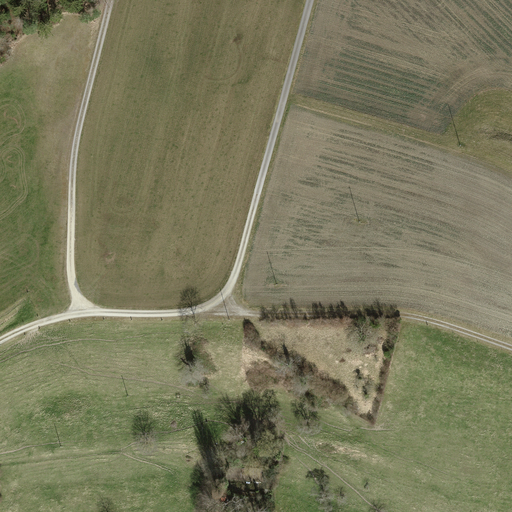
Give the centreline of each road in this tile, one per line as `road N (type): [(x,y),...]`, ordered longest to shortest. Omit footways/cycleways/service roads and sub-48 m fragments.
road 1 (track): [(311,0),(236,273),(210,307)]
road 2 (track): [(77,313),(71,179),(109,0)]
road 3 (track): [(210,307),(403,313),(511,349)]
road 4 (track): [(210,307),(77,313),(0,342)]
